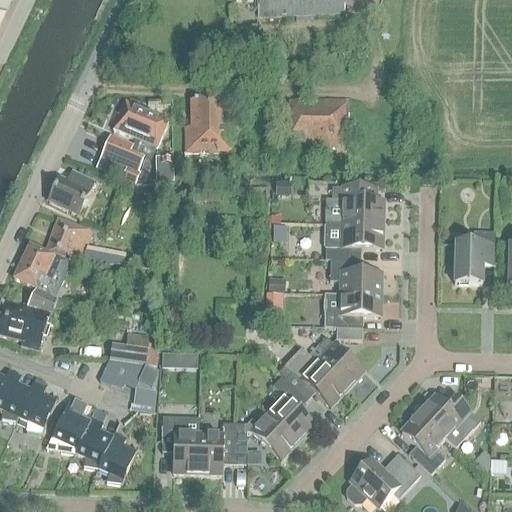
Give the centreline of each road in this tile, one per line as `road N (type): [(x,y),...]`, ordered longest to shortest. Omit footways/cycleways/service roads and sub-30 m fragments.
road 1 (residential): [(0,263),(125,0)]
road 2 (residential): [(286,511),(426,362)]
road 3 (residential): [(426,362),(426,193)]
road 4 (residential): [(124,511),(0,503)]
